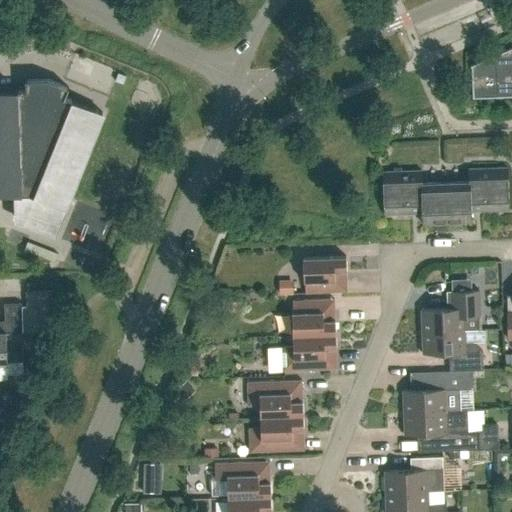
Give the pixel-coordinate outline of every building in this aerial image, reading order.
[(473,98),(496,97),(511,96),(511,47),(497,54),(470,65),(471,66),(473,98)] [(0,194),(14,194),(14,209),(26,214),(22,224),(52,236),(102,112),(64,97),(68,88),(69,87),(67,86),(67,87),(48,79),(27,80),(27,79),(25,80),(25,81),(26,81),(26,90),(0,90),(0,194)] [(471,221),(471,210),(509,209),(508,167),(468,168),(469,181),(445,182),(447,222),(471,221)] [(422,212),(422,223),(447,222),(445,182),(422,183),(422,170),(382,171),(384,214),(422,212)] [(55,261),(58,253),(28,241),(25,249),(55,261)] [(305,281),(305,293),(342,291),(341,271),(346,270),(346,256),(303,257),(304,281),(305,281)] [(293,281),(279,282),(279,294),(293,293),(293,281)] [(452,290),(452,308),(421,309),(422,331),(464,330),(481,329),(480,316),(479,289),(452,290)] [(26,293),(27,306),(51,305),(51,292),(26,293)] [(293,312),(292,312),(293,335),(336,334),(335,319),(330,320),(329,299),(293,300),(293,312)] [(21,302),(4,303),(5,320),(0,320),(0,363),(7,363),(7,362),(23,361),(21,302)] [(422,331),(423,353),(454,352),(454,370),(472,369),(484,369),(483,352),(472,343),(485,342),(485,329),(481,329),(464,330),(422,331)] [(281,347),(282,371),(331,369),(331,348),(336,348),(336,334),(293,335),(293,346),(281,347)] [(280,361),(279,338),(260,339),(260,361),(280,361)] [(434,388),(403,390),(404,412),(459,410),(458,390),(473,389),(472,369),(454,370),(434,371),(434,388)] [(303,415),(303,400),(297,401),(296,380),(247,382),(248,406),(260,405),(260,416),(303,415)] [(404,412),(405,434),(440,433),(440,450),(479,449),(478,430),(468,430),(467,409),(459,410),(404,412)] [(298,429),(304,429),(303,415),(260,416),(260,427),(248,428),(249,452),(299,450),(298,429)] [(443,478),(442,456),(415,457),(415,469),(385,470),(385,492),(428,491),(427,479),(443,478)] [(212,495),(227,495),(228,497),(271,496),(270,482),(265,482),(264,461),(214,462),(215,478),(211,479),(212,495)] [(386,511),(460,511),(461,511),(450,511),(446,511),(446,503),(428,504),(428,491),(385,492),(386,511)] [(265,511),(266,510),(271,510),(271,496),(228,497),(228,511),(265,511)]
